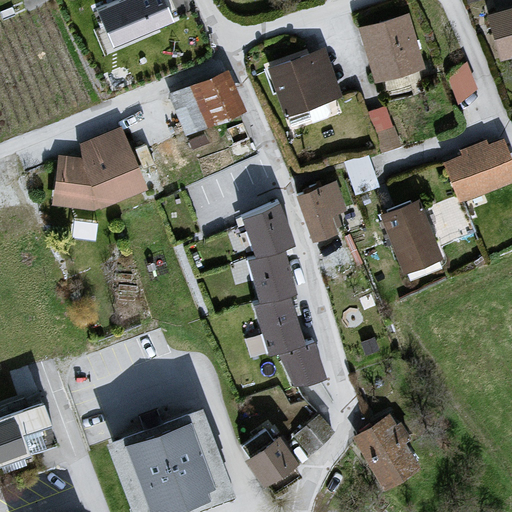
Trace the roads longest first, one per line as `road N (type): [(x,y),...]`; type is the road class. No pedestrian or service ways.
road 1 (residential): [(216,32),(316,287),(344,440),(304,481),(301,511)]
road 2 (unknown): [(0,154),(223,46)]
road 3 (residential): [(216,32),(278,29),(377,0)]
